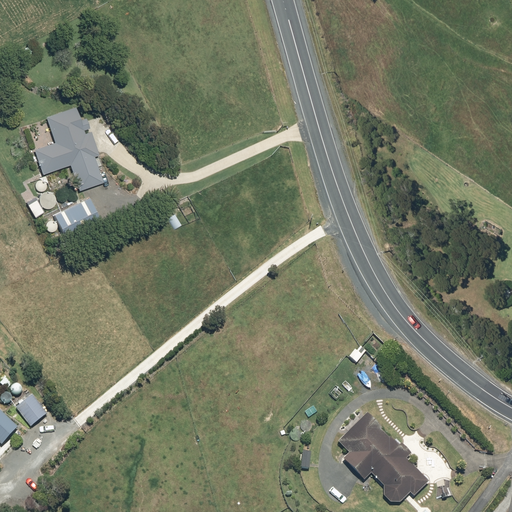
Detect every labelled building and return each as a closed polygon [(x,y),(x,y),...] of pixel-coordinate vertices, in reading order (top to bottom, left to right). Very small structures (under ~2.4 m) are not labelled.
[(42,174),(98,156),(91,133),(84,135),(77,113),(28,129),(42,174)] [(90,196),(52,214),(65,242),(103,225),(90,196)] [(369,358),(359,351),(352,360),(362,368),(369,358)] [(33,393),(15,407),(30,426),(48,413),(33,393)] [(339,438),(350,451),(343,458),(364,481),(372,474),(384,487),(382,490),(395,505),(410,492),(413,496),(429,481),(368,412),(339,438)] [(0,438),(12,424),(0,415),(0,438)]
